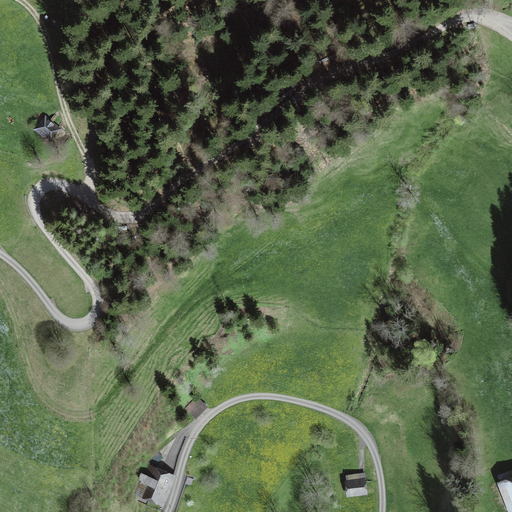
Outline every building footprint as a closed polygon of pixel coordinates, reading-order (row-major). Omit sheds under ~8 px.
[(40,128),(51,137),(58,129),(47,119),(40,128)] [(206,406),(197,396),(186,407),(195,416),(206,406)] [(154,465),(148,463),(137,491),(160,500),(170,477),(152,470),(154,465)] [(511,470),(501,474),(511,501),(511,470)] [(350,492),(367,491),(365,474),(348,476),(350,492)]
